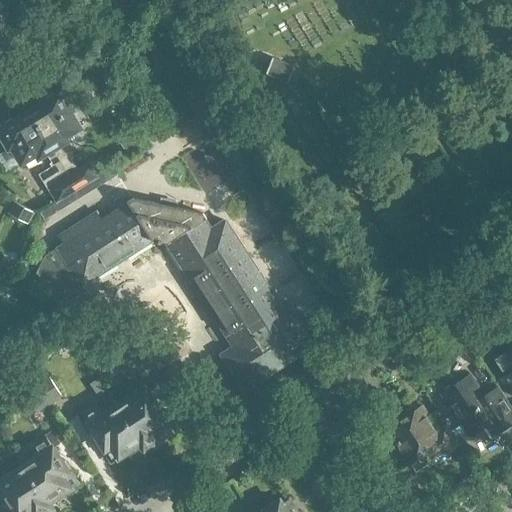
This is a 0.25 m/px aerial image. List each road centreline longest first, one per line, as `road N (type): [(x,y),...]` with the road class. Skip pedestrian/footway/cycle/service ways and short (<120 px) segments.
road 1 (residential): [(309,405),(486,292)]
road 2 (residential): [(309,405),(147,511)]
road 3 (residential): [(372,511),(309,405)]
